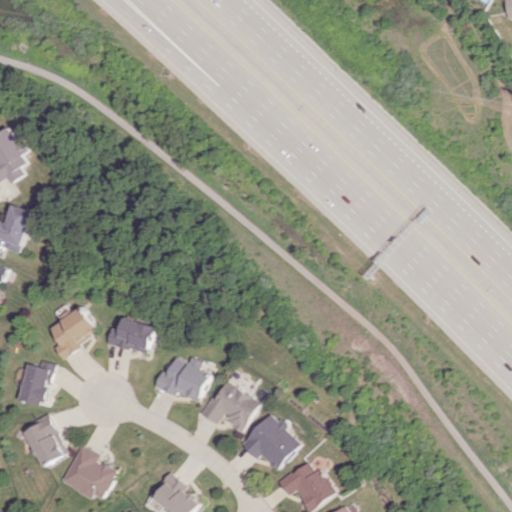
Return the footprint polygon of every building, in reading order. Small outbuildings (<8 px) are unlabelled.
[(0,135),(0,184),(12,177),(16,183),(31,174),(26,167),(33,163),(28,154),(35,150),(29,140),(24,143),(15,127),(0,135)] [(38,212),(18,204),(11,222),(4,220),(0,229),(0,236),(10,240),(7,247),(23,253),(38,212)] [(0,287),(9,267),(0,263),(0,287)] [(64,355),(103,335),(89,307),(53,325),(63,344),(59,346),(64,355)] [(111,343),(153,354),(160,326),(127,318),(124,330),(115,328),(111,343)] [(202,402),(214,373),(204,369),(206,362),(194,357),(192,362),(178,356),(171,373),(165,370),(158,387),(179,395),(181,393),(202,402)] [(58,364),(44,360),(43,366),(31,363),(22,400),(48,407),(58,364)] [(264,401),(228,382),(218,400),(214,397),(205,414),(224,425),(226,421),(247,432),(264,401)] [(306,443),(273,413),(246,444),(262,458),(265,455),(282,470),(306,443)] [(73,453),(55,416),(27,430),(46,467),(73,453)] [(66,482),(98,498),(99,495),(108,499),(122,470),(102,460),(105,454),(84,444),(66,482)] [(283,481),(294,495),(300,490),(315,511),(342,492),(324,467),(319,471),(311,461),(283,481)] [(176,511),(199,511),(207,502),(190,490),(193,485),(174,471),(155,497),(176,511)]
